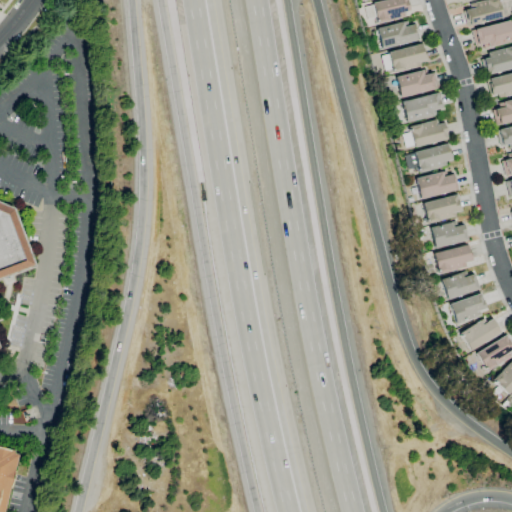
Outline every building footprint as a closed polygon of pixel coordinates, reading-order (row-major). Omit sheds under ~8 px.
[(380,0),(369,3),(374,23),(409,15),(405,0),(380,0)] [(466,26),(500,18),(495,0),(485,0),(461,6),(466,26)] [(511,40),(511,38),(507,20),(469,30),(474,50),(511,40)] [(373,28),(378,49),(417,40),(413,24),(404,26),(402,21),(373,28)] [(391,72),(425,63),(419,43),(385,53),(391,72)] [(511,46),(484,53),(485,58),(480,59),(483,75),(511,68),(511,46)] [(424,74),(423,69),(392,76),(397,97),(436,88),(432,72),(424,74)] [(511,93),(511,72),(484,79),(489,99),(511,93)] [(431,117),(430,110),(440,108),(437,93),(398,101),(403,123),(431,117)] [(490,110),(494,126),(511,121),(511,98),(497,103),(498,108),(490,110)] [(446,140),(442,120),(407,127),(410,146),(446,140)] [(499,150),(511,146),(511,125),(494,130),(499,150)] [(415,171),(450,163),(446,143),(410,152),(415,171)] [(499,160),(502,176),(511,173),(511,151),(509,152),(510,158),(499,160)] [(452,174),(440,176),(439,172),(412,178),(417,199),(455,190),(452,174)] [(511,178),(503,181),(506,197),(511,195),(511,178)] [(419,203),(425,223),(460,213),(455,194),(419,203)] [(0,278),(33,266),(11,209),(0,204),(0,278)] [(432,248),(465,240),(460,220),(427,229),(432,248)] [(471,264),(465,244),(431,254),(436,274),(471,264)] [(473,273),(464,275),(464,273),(439,278),(443,298),(476,292),(473,273)] [(452,323),(485,313),(479,293),(446,303),(452,323)] [(498,333),(487,315),(457,333),(468,351),(498,333)] [(474,350),(483,370),(511,356),(504,337),(474,350)] [(504,394),(511,387),(511,359),(490,379),(504,394)] [(0,449),(15,453),(0,511),(0,449)]
